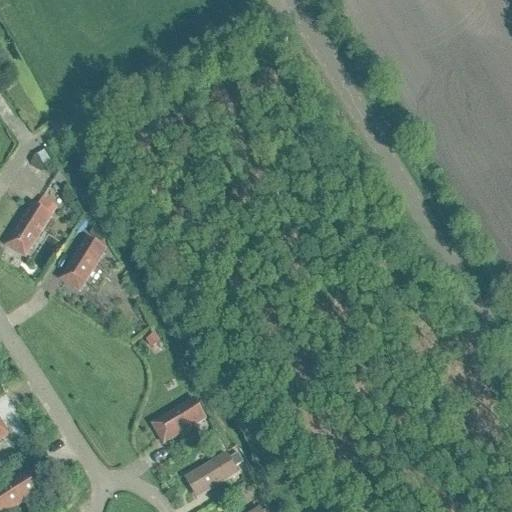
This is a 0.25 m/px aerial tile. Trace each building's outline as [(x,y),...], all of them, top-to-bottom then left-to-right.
[(40,155),(46,165),(53,161),(47,151),(40,155)] [(12,241),(30,252),(51,218),(34,207),(12,241)] [(105,252),(88,241),(67,275),(84,286),(105,252)] [(161,423),(172,441),(206,421),(195,403),(161,423)] [(193,478),(204,496),(238,476),(236,471),(231,462),(228,457),(193,478)] [(238,458),(231,462),(236,471),(243,467),(238,458)] [(31,474),(0,493),(0,499),(7,511),(9,511),(42,491),(31,474)]
